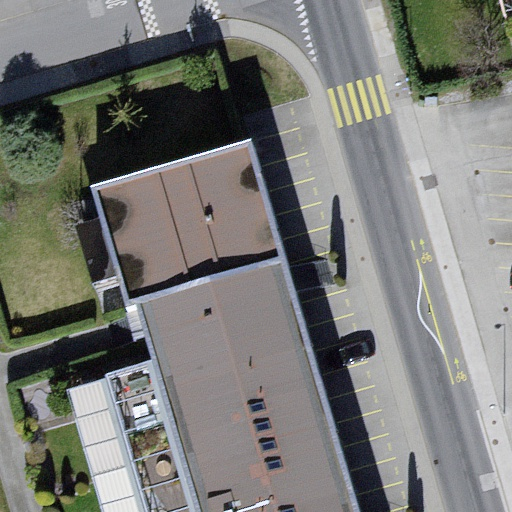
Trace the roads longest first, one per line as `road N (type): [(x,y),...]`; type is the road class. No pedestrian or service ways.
road 1 (residential): [(330,0),(477,511)]
road 2 (residential): [(0,58),(184,0)]
